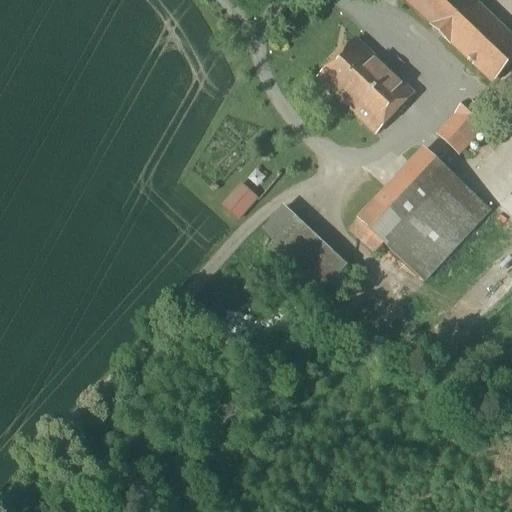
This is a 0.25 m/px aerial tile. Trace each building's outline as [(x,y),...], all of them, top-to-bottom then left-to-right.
[(511,39),(470,0),(404,0),(432,27),(431,28),(451,46),(451,45),(493,85),(511,65),(511,39)] [(357,41),(318,81),(346,108),(346,107),(385,67),(357,41)] [(414,96),(385,67),(346,107),(376,136),(414,96)] [(490,123),(469,104),(438,137),(459,156),(490,123)] [(424,152),(358,223),(424,283),(490,212),(424,152)] [(240,191),(226,207),(239,218),(253,203),(240,191)] [(278,241),(292,226),(283,217),(269,232),(278,241)] [(351,281),(292,226),(278,241),(268,251),(327,307),(351,281)]
